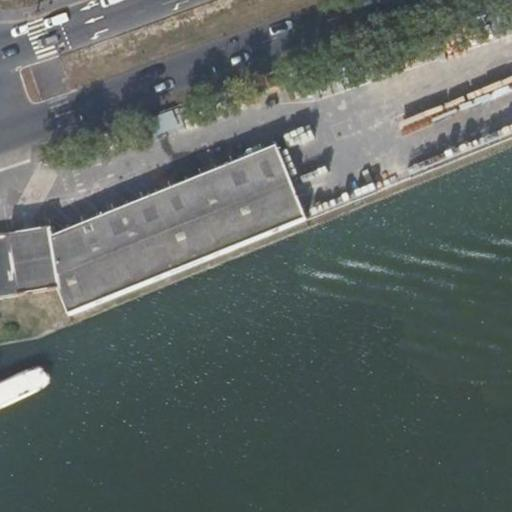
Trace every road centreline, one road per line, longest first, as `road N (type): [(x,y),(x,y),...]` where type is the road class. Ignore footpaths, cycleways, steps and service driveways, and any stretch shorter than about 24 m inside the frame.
road 1 (primary): [(0,134),(399,0)]
road 2 (primary): [(130,0),(0,46)]
